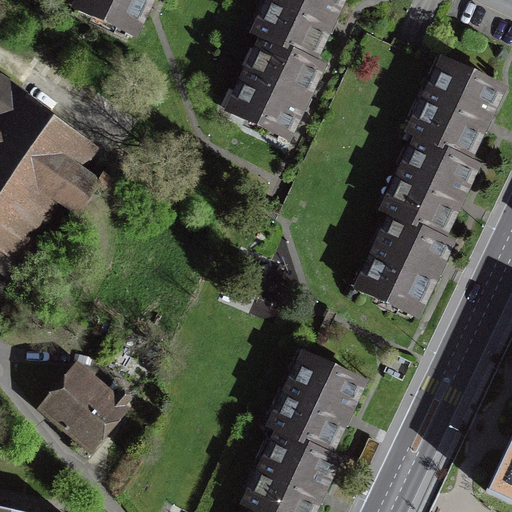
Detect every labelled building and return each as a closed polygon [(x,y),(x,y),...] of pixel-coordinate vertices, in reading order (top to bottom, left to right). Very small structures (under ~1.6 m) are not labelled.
[(132,36),(149,0),(82,0),(78,10),(132,36)] [(311,62),(340,0),(273,0),(257,36),(266,40),(311,62)] [(285,139),(320,66),(311,62),(266,40),(231,114),(285,139)] [(466,161),(501,87),(447,61),(412,135),(421,139),(466,161)] [(77,211),(96,183),(95,182),(68,164),(82,143),(21,102),(24,97),(0,80),(0,124),(3,127),(0,130),(0,245),(9,252),(49,192),(77,211)] [(440,238),(475,165),(466,161),(421,139),(386,213),(395,217),(440,238)] [(128,191),(129,190),(102,172),(95,182),(96,183),(121,201),(128,191)] [(414,316),(449,243),(440,238),(395,217),(360,291),(414,316)] [(71,224),(56,245),(69,254),(75,245),(69,241),(77,228),(71,224)] [(327,454),(362,380),(308,355),(273,428),(282,432),(327,454)] [(68,432),(73,425),(92,440),(118,410),(79,377),(47,414),(68,432)] [(260,511),(310,511),(336,458),(327,454),(282,432),(247,506),(256,510),(260,511)] [(511,443),(491,488),(511,497),(511,443)]
